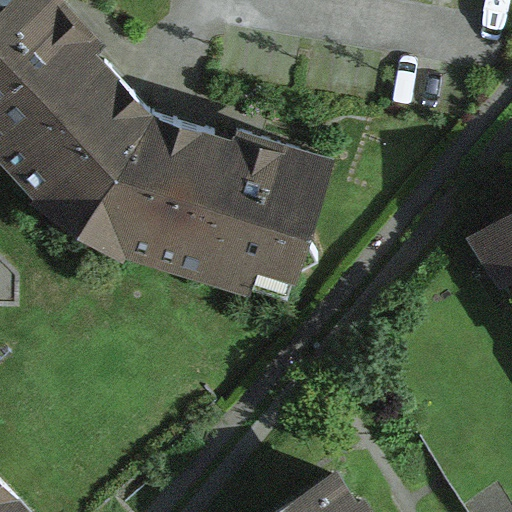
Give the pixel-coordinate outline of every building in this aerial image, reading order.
[(0,0),(0,146),(47,203),(59,214),(156,95),(74,0),(0,0)] [(333,146),(156,95),(59,214),(68,221),(293,290),(333,146)] [(511,197),(474,221),(511,283),(511,197)] [(0,511),(44,511),(0,464),(0,511)] [(371,511),(343,466),(267,511),(371,511)]
